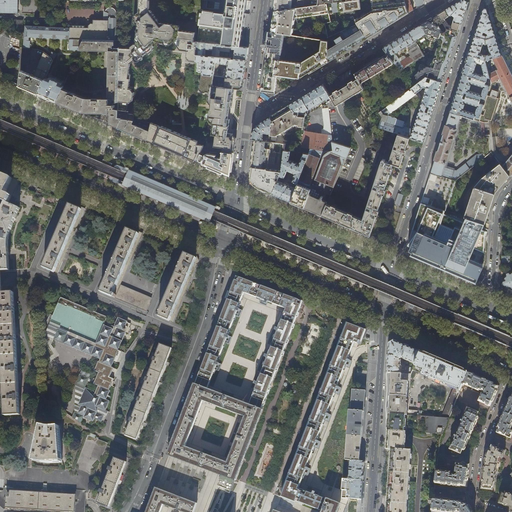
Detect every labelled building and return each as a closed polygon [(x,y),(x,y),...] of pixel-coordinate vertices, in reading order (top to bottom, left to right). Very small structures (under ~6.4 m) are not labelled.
[(0,0),(0,12),(19,13),(19,0),(0,0)] [(148,0),(139,0),(139,14),(136,14),(134,15),(134,22),(135,24),(139,24),(137,40),(138,41),(137,44),(135,44),(131,47),(131,48),(120,48),(119,99),(118,108),(118,117),(134,120),(135,115),(134,115),(128,114),(129,112),(127,111),(128,103),(130,103),(130,102),(131,102),(133,101),(134,101),(136,91),(134,91),(133,89),(133,88),(131,88),(132,79),(130,77),(132,63),(136,60),(137,61),(140,61),(144,58),(143,56),(148,52),(150,53),(154,50),(155,46),(153,44),(158,41),(164,41),(164,42),(166,42),(166,43),(171,44),(175,41),(181,49),(188,50),(187,57),(188,57),(189,59),(189,60),(196,61),(197,54),(197,41),(194,41),(195,32),(179,30),(180,27),(178,25),(173,24),(172,23),(166,22),(165,23),(158,22),(158,20),(150,10),(148,10),(148,0)] [(202,0),(197,41),(220,44),(240,46),(240,42),(241,39),(242,24),(246,25),(247,20),(247,16),(244,16),(244,11),(245,0),(202,0)] [(275,11),(290,9),(291,0),(276,0),(276,4),(275,11)] [(402,17),(409,13),(404,0),(396,0),(397,1),(389,3),(388,0),(372,0),(373,9),(358,19),(358,20),(356,21),(360,29),(361,29),(367,38),(372,35),(383,29),(402,17)] [(410,0),(415,0),(416,8),(423,4),(424,1),(423,0),(404,0),(409,13),(413,10),(410,0)] [(460,0),(453,5),(445,10),(448,16),(451,14),(454,17),(454,19),(452,19),(451,19),(452,21),(453,21),(461,24),(464,14),(468,2),(465,0),(460,0)] [(328,11),(327,4),(317,5),(290,9),(275,11),(274,16),(274,19),(272,18),(270,27),(273,27),(272,29),(272,32),(282,34),(292,35),(294,17),(297,18),(329,14),(328,11)] [(493,25),(487,8),(484,7),(479,23),(475,35),(485,39),(496,36),(493,25)] [(440,13),(437,14),(446,28),(459,31),(461,24),(453,21),(451,26),(448,25),(444,19),(449,16),(448,16),(445,10),(440,13)] [(415,28),(409,32),(416,43),(426,37),(435,40),(438,45),(433,60),(426,58),(425,56),(409,65),(420,81),(426,76),(428,77),(429,73),(431,72),(435,73),(436,75),(435,79),(443,82),(444,79),(447,67),(452,54),(459,31),(446,28),(437,14),(415,28)] [(70,27),(70,28),(70,39),(83,39),(115,40),(116,40),(117,20),(99,20),(94,20),(94,23),(91,23),(89,25),(89,28),(70,27)] [(26,26),(23,48),(30,49),(30,48),(31,46),(31,44),(30,43),(31,40),(29,40),(29,37),(40,37),(43,37),(43,38),(54,38),(57,38),(67,39),(70,39),(70,28),(26,26)] [(360,29),(328,48),(328,61),(328,62),(338,56),(350,49),(367,38),(361,29),(360,29)] [(279,53),(282,34),(272,32),(270,32),(269,41),(267,52),(279,53)] [(403,35),(391,43),(383,47),(387,53),(394,63),(400,71),(409,65),(425,56),(416,43),(409,32),(403,35)] [(485,39),(475,35),(472,45),(469,54),(486,61),(486,55),(480,54),(483,43),(486,44),(485,39)] [(498,44),(496,36),(485,39),(486,44),(488,44),(491,54),(486,55),(486,61),(502,55),(498,44)] [(83,39),(79,50),(81,50),(109,51),(108,98),(101,98),(101,96),(93,94),(93,98),(89,98),(86,98),(82,96),(78,95),(79,93),(72,88),(71,91),(63,88),(58,102),(61,103),(78,110),(81,111),(88,112),(93,112),(109,113),(109,112),(110,112),(110,118),(110,124),(121,129),(136,135),(148,140),(150,131),(133,123),(134,120),(118,117),(118,108),(119,99),(120,48),(115,48),(115,40),(83,39)] [(83,39),(70,39),(70,48),(71,51),(79,51),(79,50),(83,39)] [(278,59),(279,53),(267,52),(267,55),(266,56),(264,71),(262,86),(262,92),(270,98),(275,94),(277,82),(278,74),(297,77),(300,77),(300,76),(302,76),(318,66),(328,61),(328,48),(328,41),(322,40),(320,51),(301,62),(278,59)] [(249,47),(240,46),(220,44),(197,41),(197,54),(206,55),(211,55),(232,58),(234,58),(247,60),(248,54),(249,47)] [(29,65),(30,49),(23,48),(22,64),(29,65)] [(45,78),(53,61),(51,58),(50,57),(44,52),(41,60),(35,74),(34,76),(21,70),(20,85),(29,89),(39,93),(45,78)] [(362,82),(394,63),(387,53),(380,58),(379,56),(376,58),(364,66),(365,67),(363,68),(355,73),(358,78),(362,84),(363,83),(362,82)] [(196,61),(196,73),(202,74),(214,75),(216,62),(228,64),(227,72),(226,77),(234,78),(235,71),(237,71),(237,78),(244,79),(245,71),(246,70),(247,60),(234,58),(234,63),(231,62),(232,58),(211,55),(210,58),(209,58),(208,59),(208,60),(205,60),(206,55),(197,54),(196,61)] [(486,61),(469,54),(466,64),(463,74),(487,81),(488,77),(489,78),(488,79),(490,79),(486,61)] [(511,75),(507,65),(502,55),(486,61),(490,79),(491,83),(497,80),(501,78),(511,100),(511,156),(510,159),(498,155),(494,150),(493,137),(482,138),(484,155),(476,161),(475,159),(467,165),(466,164),(457,171),(445,167),(461,115),(450,112),(441,141),(431,173),(456,181),(484,158),(492,152),(501,164),(510,176),(511,173),(511,75)] [(214,75),(202,74),(201,84),(200,84),(200,88),(201,88),(202,90),(202,91),(206,92),(206,91),(209,91),(208,100),(211,100),(211,104),(212,104),(211,109),(210,109),(209,119),(212,119),(212,123),(214,123),(212,134),(216,134),(214,146),(223,148),(222,151),(223,151),(234,153),(235,145),(236,138),(235,138),(233,135),(233,134),(228,133),(230,123),(230,119),(229,119),(231,108),(232,103),(232,101),(231,100),(232,93),(233,93),(234,90),(234,88),(240,88),(240,87),(242,86),(243,86),(244,79),(237,78),(234,78),(226,77),(225,84),(223,84),(222,86),(213,85),(214,75)] [(491,83),(487,81),(463,74),(459,84),(456,93),(485,102),(491,83)] [(427,81),(428,77),(426,76),(420,81),(412,87),(413,88),(416,93),(422,89),(423,87),(424,87),(426,88),(422,101),(427,107),(427,105),(430,106),(429,109),(433,111),(438,97),(443,82),(435,79),(432,78),(430,82),(427,81)] [(45,78),(39,93),(45,96),(52,99),(58,102),(63,88),(65,86),(64,86),(61,85),(62,83),(60,82),(60,81),(52,77),(52,78),(50,77),(49,79),(45,78)] [(365,88),(362,84),(358,78),(353,81),(353,80),(351,81),(349,83),(349,84),(339,91),(338,89),(336,90),(333,92),(334,93),(333,93),(330,95),(332,99),(328,101),(328,102),(328,103),(328,105),(329,109),(338,103),(365,88)] [(497,80),(491,83),(485,102),(479,121),(480,121),(482,138),(493,137),(492,125),(500,97),(498,97),(498,98),(496,97),(498,91),(494,90),(497,80)] [(332,99),(330,95),(323,84),(315,89),(301,98),(289,105),(295,113),(298,113),(305,114),(305,116),(307,116),(307,114),(305,112),(327,99),(328,101),(332,99)] [(417,101),(418,102),(416,103),(417,104),(419,103),(421,104),(418,115),(414,113),(413,117),(417,118),(413,130),(409,129),(409,128),(410,127),(409,127),(409,128),(406,127),(406,126),(407,122),(405,121),(387,115),(391,113),(392,113),(391,112),(387,107),(379,112),(382,117),(379,128),(398,134),(409,137),(424,142),(427,133),(427,131),(431,118),(433,111),(429,109),(428,109),(428,111),(426,111),(425,110),(427,107),(422,101),(421,99),(417,94),(416,93),(413,88),(390,104),(395,111),(413,97),(416,101),(417,101)] [(485,102),(456,93),(453,102),(450,112),(461,115),(479,121),(485,102)] [(298,114),(298,113),(295,113),(289,105),(286,107),(275,113),(271,116),(274,121),(272,122),(270,134),(270,136),(269,141),(275,142),(276,135),(295,123),(299,124),(299,125),(303,126),(304,126),(305,117),(299,116),(299,114),(298,114)] [(333,142),(329,109),(322,110),(324,126),(324,129),(323,129),(322,134),(304,131),(302,147),(311,148),(330,151),(331,151),(333,150),(334,150),(333,142)] [(264,133),(270,134),(272,122),(274,121),(271,116),(263,121),(257,124),(253,131),(252,133),(251,139),(255,139),(269,141),(270,136),(265,135),(263,135),(263,134),(264,133)] [(150,131),(148,140),(152,142),(158,144),(165,147),(173,151),(178,153),(186,156),(193,159),(197,161),(198,159),(201,153),(203,148),(203,145),(197,144),(197,141),(162,126),(162,127),(151,123),(150,131)] [(406,149),(409,137),(398,134),(389,162),(386,160),(386,159),(383,158),(383,159),(370,200),(363,219),(353,215),(354,214),(349,212),(349,213),(336,208),(337,207),(332,205),(332,206),(327,204),(322,214),(333,219),(347,225),(359,230),(370,235),(373,226),(375,227),(375,225),(376,223),(375,223),(376,219),(378,219),(380,215),(378,215),(380,210),(379,210),(380,205),(384,193),(385,194),(387,189),(385,189),(386,185),(391,173),(392,173),(393,170),(393,168),(392,168),(394,163),(400,165),(403,157),(404,154),(406,154),(407,149),(406,149)] [(269,141),(255,139),(253,153),(251,173),(250,177),(255,186),(261,188),(272,193),(282,172),(284,152),(275,151),(276,142),(275,142),(269,141)] [(316,177),(335,185),(351,148),(333,142),(334,150),(333,150),(331,151),(330,151),(329,152),(327,152),(326,154),(325,155),(324,157),(323,159),(316,177)] [(330,151),(311,148),(308,154),(291,201),(299,204),(305,207),(312,186),(310,186),(311,185),(310,185),(312,178),(313,178),(313,177),(315,172),(316,171),(315,171),(318,165),(318,164),(320,158),(323,159),(324,157),(325,155),(326,154),(327,152),(329,152),(330,151)] [(291,151),(285,150),(284,152),(282,172),(272,193),(281,197),(291,201),(308,154),(304,153),(299,163),(300,164),(299,164),(290,160),(291,151)] [(223,172),(225,173),(226,172),(231,173),(232,161),(233,154),(234,154),(234,153),(223,151),(222,158),(216,157),(216,154),(207,153),(206,153),(206,154),(205,155),(201,153),(198,159),(198,160),(200,161),(201,162),(202,161),(203,161),(202,162),(202,163),(203,164),(223,172)] [(111,163),(103,160),(102,164),(100,167),(99,171),(98,172),(97,174),(105,178),(109,179),(110,181),(119,184),(118,185),(119,185),(118,185),(123,187),(124,187),(124,186),(139,193),(139,194),(141,195),(141,194),(145,196),(157,200),(156,201),(158,202),(159,201),(174,208),(174,209),(176,209),(192,215),(191,216),(193,217),(193,216),(209,222),(208,223),(209,224),(213,226),(214,226),(214,224),(214,223),(211,222),(212,220),(216,211),(216,209),(220,210),(221,208),(217,206),(216,206),(215,207),(200,200),(200,199),(198,199),(198,200),(183,193),(183,192),(181,191),(181,192),(165,186),(166,185),(164,184),(163,185),(151,180),(148,178),(148,177),(146,177),(130,171),(131,170),(130,169),(126,167),(126,168),(125,169),(117,165),(114,165),(111,164),(111,163)] [(510,176),(501,164),(498,166),(496,165),(494,165),(493,165),(491,166),(490,167),(490,169),(490,170),(491,172),(482,178),(476,186),(466,216),(467,217),(485,223),(489,224),(490,209),(491,206),(497,192),(503,185),(510,176)] [(0,199),(6,202),(9,203),(12,196),(13,196),(20,181),(16,179),(11,177),(11,178),(7,176),(8,175),(5,174),(0,171),(0,199)] [(456,181),(431,173),(427,186),(423,197),(421,203),(446,210),(456,181)] [(335,185),(316,177),(312,186),(305,207),(312,210),(322,214),(327,204),(335,185)] [(41,266),(58,273),(66,253),(67,250),(85,209),(83,208),(82,207),(74,204),(68,201),(64,210),(50,243),(41,266)] [(1,291),(0,270),(10,270),(9,249),(9,247),(9,243),(9,237),(11,231),(12,227),(13,223),(20,208),(9,203),(6,202),(0,214),(0,292),(1,293),(1,291)] [(446,210),(421,203),(417,216),(413,229),(408,244),(412,246),(410,249),(414,251),(412,253),(417,255),(424,258),(433,262),(440,265),(447,268),(458,273),(473,279),(477,281),(480,272),(483,266),(484,247),(485,234),(482,234),(481,233),(482,231),(485,223),(467,217),(465,222),(460,220),(445,214),(446,210)] [(115,297),(120,285),(125,274),(143,233),(138,231),(134,229),(128,227),(125,226),(122,234),(108,267),(98,290),(115,297)] [(160,316),(173,322),(183,298),(193,276),(193,273),(195,269),(197,265),(199,260),(197,256),(195,255),(191,253),(187,252),(183,250),(180,258),(179,259),(178,261),(176,266),(166,291),(156,314),(159,316),(159,317),(160,317),(160,316)] [(501,264),(510,265),(511,256),(502,255),(502,259),(501,264)] [(511,287),(511,272),(508,271),(503,284),(508,286),(511,287)] [(192,393),(187,408),(181,422),(176,436),(170,450),(169,454),(216,472),(235,479),(302,301),(300,301),(285,295),(273,290),(262,286),(252,282),(242,279),(237,276),(236,279),(235,281),(233,280),(229,290),(231,291),(223,312),(220,319),(219,324),(215,334),(209,350),(204,363),(198,378),(192,393)] [(152,298),(120,285),(115,297),(146,311),(152,298)] [(14,292),(1,293),(0,292),(0,320),(1,332),(1,348),(3,378),(5,410),(5,415),(20,415),(18,377),(16,334),(16,331),(15,325),(14,292)] [(88,381),(98,386),(96,392),(85,387),(79,404),(82,406),(79,413),(75,412),(73,417),(81,423),(83,418),(93,421),(94,418),(102,421),(104,417),(105,415),(97,412),(99,408),(106,411),(108,407),(110,401),(106,400),(110,390),(109,390),(113,383),(114,379),(110,377),(114,368),(112,367),(116,358),(116,357),(117,356),(118,355),(117,355),(117,354),(118,354),(117,354),(118,353),(118,352),(119,350),(118,350),(126,332),(128,333),(130,328),(129,327),(131,324),(127,322),(128,321),(118,317),(113,329),(104,325),(107,317),(60,298),(45,335),(100,359),(95,371),(99,373),(97,379),(95,378),(94,378),(90,376),(91,372),(82,368),(75,383),(85,387),(88,381)] [(335,511),(339,503),(327,498),(327,499),(300,489),(300,490),(298,489),(355,340),(361,342),(365,333),(366,330),(364,329),(359,327),(351,324),(348,323),(281,497),(295,502),(296,501),(303,503),(323,511),(321,511),(335,511)] [(415,364),(421,352),(407,346),(395,341),(389,344),(389,351),(387,372),(392,373),(400,373),(401,360),(401,359),(403,358),(403,359),(415,364)] [(125,435),(137,439),(139,435),(145,418),(154,396),(160,379),(164,368),(170,354),(172,348),(160,344),(155,357),(153,357),(152,360),(154,360),(147,377),(146,377),(144,380),(146,381),(140,398),(138,397),(137,400),(138,401),(132,418),(130,417),(129,419),(131,420),(125,435)] [(428,355),(421,352),(415,364),(413,369),(413,370),(420,373),(454,388),(441,417),(426,416),(425,433),(442,434),(462,385),(468,372),(463,370),(428,355)] [(483,379),(468,372),(462,385),(463,386),(464,385),(471,388),(471,389),(472,389),(472,388),(478,391),(479,390),(485,392),(484,394),(482,393),(479,401),(490,406),(492,402),(497,391),(496,390),(498,386),(496,385),(493,384),(494,383),(483,379)] [(407,374),(400,373),(392,373),(392,376),(392,380),(391,388),(390,395),(409,397),(411,374),(407,374)] [(347,460),(350,460),(360,461),(360,452),(362,424),(364,400),(365,390),(353,390),(347,460)] [(410,397),(409,397),(390,395),(390,405),(389,414),(405,415),(408,415),(410,397)] [(511,396),(511,397),(508,402),(503,414),(498,426),(497,428),(496,432),(511,438),(511,435),(511,430),(511,427),(511,396)] [(449,450),(460,455),(461,453),(462,451),(463,451),(468,441),(476,422),(478,417),(477,416),(478,413),(467,408),(465,412),(466,413),(462,421),(461,421),(461,422),(462,422),(456,436),(455,436),(454,437),(455,438),(452,446),(451,446),(449,450)] [(405,421),(405,415),(389,414),(388,423),(388,427),(388,430),(404,431),(404,425),(407,426),(407,431),(425,433),(426,416),(408,415),(408,421),(405,421)] [(61,462),(59,425),(55,426),(51,426),(48,426),(47,426),(44,425),(41,424),(33,461),(44,463),(47,463),(61,462)] [(431,511),(432,510),(433,497),(435,483),(436,473),(441,439),(442,434),(425,433),(407,431),(404,431),(388,430),(388,432),(386,455),(387,456),(388,456),(387,467),(385,467),(385,471),(384,476),(386,476),(385,496),(383,495),(382,502),(382,508),(384,508),(383,511),(431,511)] [(481,488),(493,491),(494,489),(495,489),(498,461),(500,456),(503,457),(506,451),(490,444),(489,447),(485,456),(483,477),(482,482),(481,488)] [(107,507),(109,508),(109,507),(113,499),(116,488),(121,477),(123,470),(127,462),(121,460),(115,457),(111,467),(110,466),(108,470),(110,470),(103,489),(101,489),(100,492),(102,493),(98,503),(99,504),(100,503),(108,506),(107,507)] [(360,461),(350,460),(350,469),(352,469),(352,471),(349,470),(349,479),(363,480),(364,470),(364,461),(360,461)] [(456,475),(436,473),(435,483),(460,486),(460,485),(467,486),(468,472),(469,466),(466,465),(466,464),(464,464),(464,463),(461,463),(460,464),(459,465),(456,464),(455,473),(456,473),(456,475)] [(362,488),(363,480),(349,479),(343,479),(342,497),(358,498),(362,499),(362,488)] [(84,511),(85,508),(85,504),(86,500),(86,493),(47,489),(47,483),(44,483),(43,489),(3,485),(3,490),(0,490),(0,505),(3,509),(4,509),(12,509),(22,510),(34,511),(46,511),(52,511),(84,511)] [(160,511),(163,504),(183,511),(193,511),(197,504),(156,488),(150,503),(147,510),(146,511),(160,511)] [(511,491),(507,490),(506,493),(503,493),(499,503),(503,504),(511,507),(511,491)] [(463,501),(433,497),(432,510),(447,511),(456,511),(457,511),(459,511),(473,511),(472,510),(469,505),(466,502),(464,501),(463,502),(463,501)]
